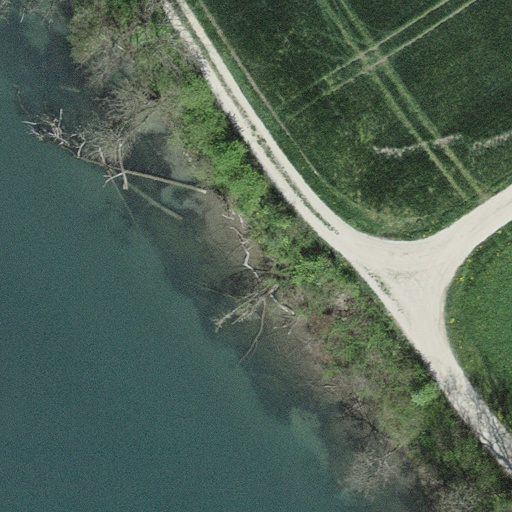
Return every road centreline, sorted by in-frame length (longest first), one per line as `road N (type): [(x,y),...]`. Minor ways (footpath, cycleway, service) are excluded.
road 1 (track): [(152,0),(247,140),(309,209),(402,281),(451,396),(511,468)]
road 2 (track): [(402,281),(511,207)]
